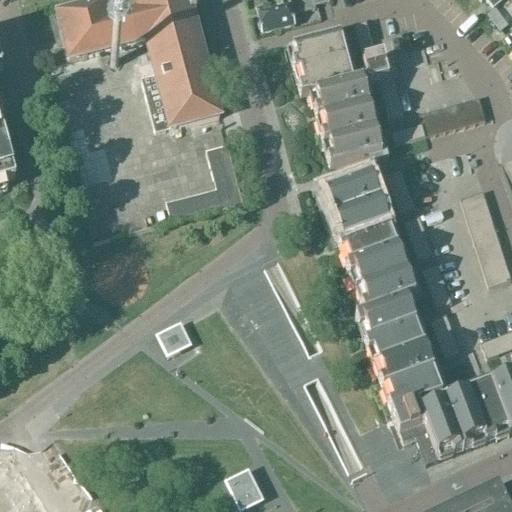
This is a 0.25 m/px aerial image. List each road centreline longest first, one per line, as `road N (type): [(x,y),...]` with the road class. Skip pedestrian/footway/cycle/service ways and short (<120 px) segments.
road 1 (residential): [(7,427),(286,224),(224,0)]
road 2 (residential): [(390,511),(511,456)]
